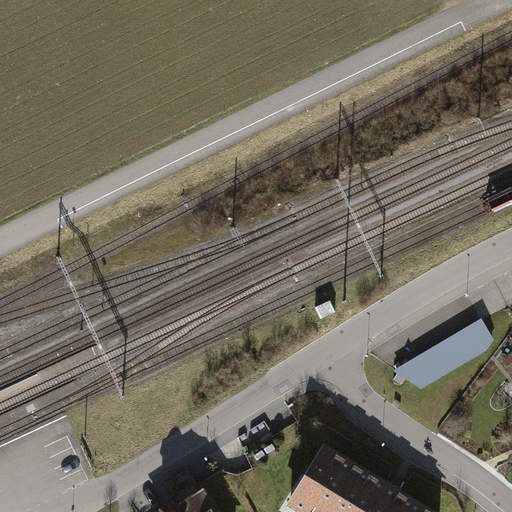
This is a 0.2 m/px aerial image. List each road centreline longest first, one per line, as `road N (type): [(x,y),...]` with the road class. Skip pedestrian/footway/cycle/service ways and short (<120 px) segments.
road 1 (unclassified): [(0,244),(498,0)]
road 2 (residential): [(334,345),(117,484),(56,511)]
road 3 (residential): [(511,504),(370,404),(334,345)]
road 4 (residential): [(511,246),(334,345)]
